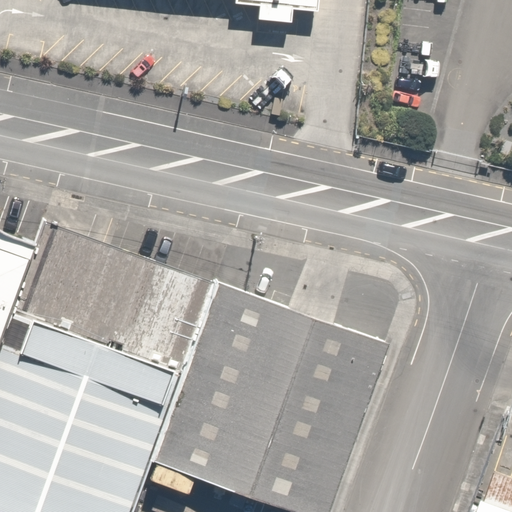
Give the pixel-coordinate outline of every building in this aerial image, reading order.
[(236,0),(237,3),(261,5),(260,19),(294,23),(295,8),(320,10),(321,0),(236,0)] [(0,302),(20,244),(0,237),(0,302)] [(205,266),(169,369),(140,454),(311,511),(317,511),(381,326),(205,266)] [(169,369),(0,311),(0,509),(8,511),(120,511),(140,454),(169,369)] [(511,511),(511,472),(484,463),(468,511),(511,511)]
